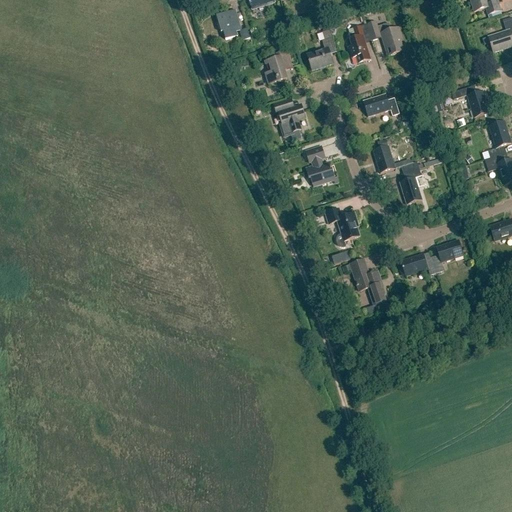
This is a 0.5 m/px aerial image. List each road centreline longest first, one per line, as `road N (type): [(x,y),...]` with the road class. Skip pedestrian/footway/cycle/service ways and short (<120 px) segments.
road 1 (track): [(177,0),(308,288),(377,511)]
road 2 (residential): [(327,85),(368,197),(419,239)]
